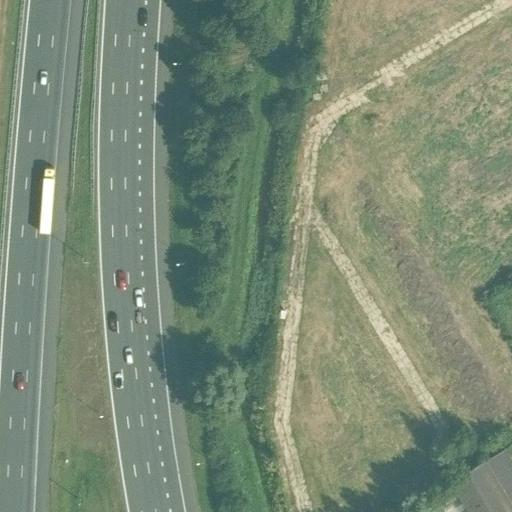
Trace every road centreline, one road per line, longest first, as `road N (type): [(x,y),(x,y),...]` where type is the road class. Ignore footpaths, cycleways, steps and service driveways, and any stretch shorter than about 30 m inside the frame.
road 1 (track): [(278,0),(249,145),(233,300),(197,323),(186,360),(198,403),(233,420),(243,437),(261,511)]
road 2 (motorway): [(154,511),(135,412),(122,240),(124,0)]
road 3 (motorway): [(14,511),(49,0)]
